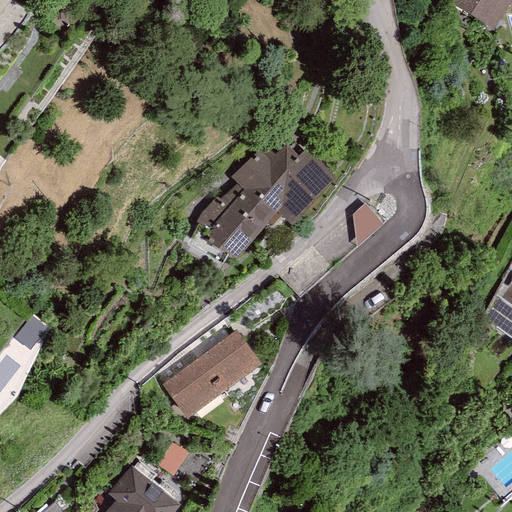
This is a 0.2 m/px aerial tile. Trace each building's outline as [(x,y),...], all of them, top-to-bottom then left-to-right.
[(511,0),(447,0),(493,29),(511,0)] [(212,233),(214,244),(236,255),(276,212),(291,225),(335,178),(288,131),(265,145),(231,176),(237,183),(220,199),(216,196),(198,218),(208,225),(206,229),(212,233)] [(351,223),(368,241),(388,223),(370,204),(351,223)] [(496,294),(482,318),(511,342),(511,280),(501,297),(496,294)] [(162,384),(186,417),(261,363),(237,330),(162,384)] [(178,476),(191,453),(177,445),(164,467),(178,476)] [(131,466),(109,494),(116,500),(106,511),(172,511),(179,504),(131,466)] [(55,501),(42,511),(61,511),(61,508),(55,501)]
